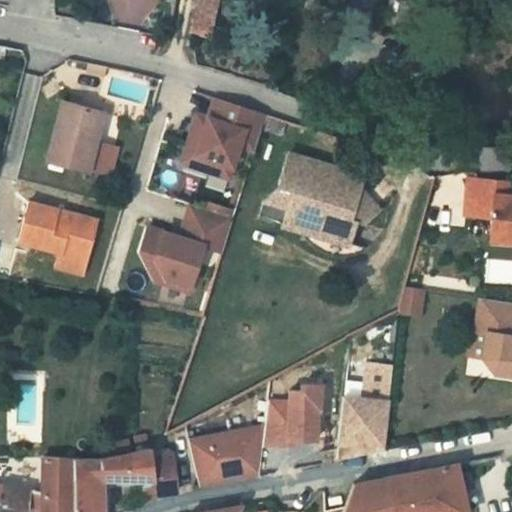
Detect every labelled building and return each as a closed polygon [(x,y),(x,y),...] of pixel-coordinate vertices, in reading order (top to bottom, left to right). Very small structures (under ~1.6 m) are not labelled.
[(191,0),(187,22),(205,28),(211,0),(191,0)] [(252,109),(198,92),(192,113),(187,129),(177,126),(167,159),(198,168),(202,157),(218,162),(225,141),(240,146),(248,120),(252,109)] [(86,136),(81,135),(87,106),(52,98),(38,156),(78,166),(86,136)] [(267,114),(252,109),(248,120),(264,125),(267,114)] [(182,110),(177,126),(187,129),(192,113),(182,110)] [(294,222),(330,233),(336,213),(330,211),(343,167),(289,150),(275,196),(300,203),(294,222)] [(506,183),(464,174),(457,209),(485,214),(481,240),(511,245),(511,198),(503,197),(506,183)] [(18,197),(8,234),(49,245),(45,261),(72,268),(87,216),(18,197)] [(207,249),(218,214),(177,201),(166,234),(135,224),(127,249),(141,278),(148,280),(150,275),(175,283),(188,242),(207,249)] [(413,286),(398,283),(392,307),(407,310),(413,286)] [(511,329),(511,322),(511,303),(474,297),(469,330),(480,332),(476,357),(493,374),(511,377),(511,346),(507,346),(510,337),(504,336),(505,327),(511,329)] [(269,442),(319,444),(320,420),(321,387),(304,386),(304,393),(291,392),(291,402),(271,401),(269,442)] [(378,400),(332,395),(326,446),(346,448),(356,449),(356,444),(373,446),(378,400)] [(254,426),(177,441),(189,484),(220,478),(249,472),(254,426)] [(69,476),(92,478),(143,478),(141,466),(139,450),(124,453),(104,457),(90,460),(69,459),(69,476)] [(142,453),(141,466),(143,478),(143,482),(144,492),(149,489),(165,487),(162,451),(142,453)] [(70,511),(69,476),(69,459),(61,458),(37,457),(36,489),(35,511),(70,511)] [(447,464),(344,485),(333,511),(456,511),(458,511),(447,464)] [(70,511),(90,511),(93,511),(92,478),(69,476),(70,511)] [(0,511),(20,511),(22,487),(0,485),(0,511)]
